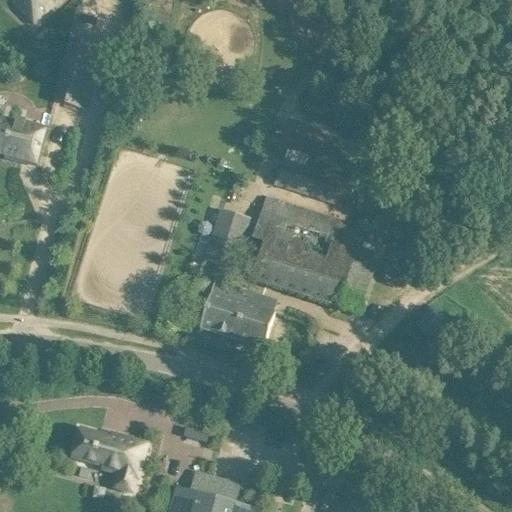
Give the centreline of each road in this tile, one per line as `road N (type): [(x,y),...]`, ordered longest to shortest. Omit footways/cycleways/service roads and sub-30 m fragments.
road 1 (unclassified): [(471,511),(341,431),(229,382),(154,362),(0,340)]
road 2 (track): [(309,414),(347,359),(511,236)]
